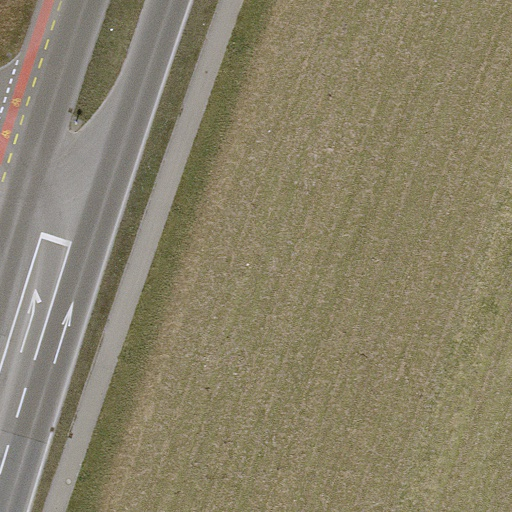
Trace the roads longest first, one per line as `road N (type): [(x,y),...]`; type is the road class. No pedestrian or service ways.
road 1 (primary): [(57,189),(145,71),(170,0)]
road 2 (primary): [(57,189),(0,404)]
road 3 (primary): [(90,0),(74,42),(57,189)]
